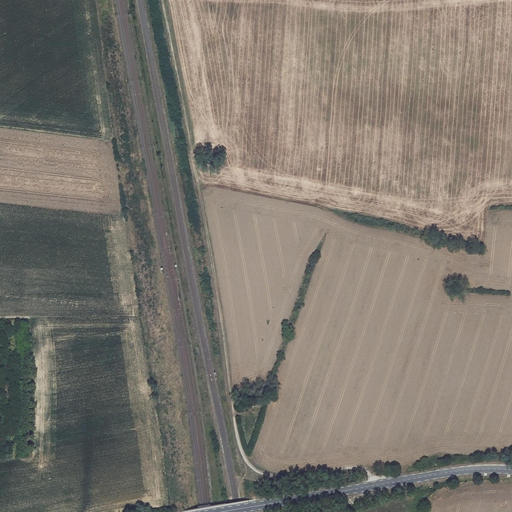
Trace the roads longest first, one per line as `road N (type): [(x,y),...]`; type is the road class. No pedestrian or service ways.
road 1 (track): [(162,0),(243,457),(278,476),(356,466),(373,485)]
road 2 (tertiary): [(255,506),(456,471),(511,470)]
